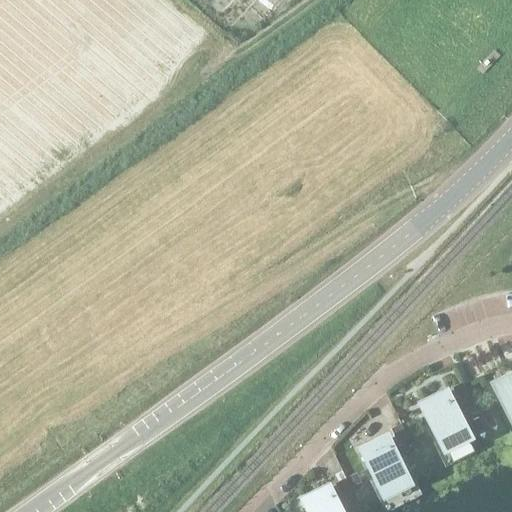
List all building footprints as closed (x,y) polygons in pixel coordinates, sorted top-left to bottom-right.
[(511,376),(492,386),(511,426),(511,376)] [(463,384),(453,389),(460,403),(470,398),(463,384)] [(441,397),(421,407),(437,441),(438,441),(444,453),(471,440),(451,400),(444,403),(441,397)] [(307,455),(327,434),(317,425),(298,445),(307,455)] [(401,426),(391,430),(394,435),(392,435),(397,445),(408,440),(401,426)] [(381,443),(361,453),(378,487),(384,499),(411,486),(391,446),(384,449),(381,443)] [(282,477),(295,459),(288,454),(275,472),(282,477)] [(345,480),(336,485),(338,489),(337,490),(341,500),(352,494),(345,480)] [(322,492),(302,502),(307,511),(340,511),(333,495),(326,499),(322,492)]
